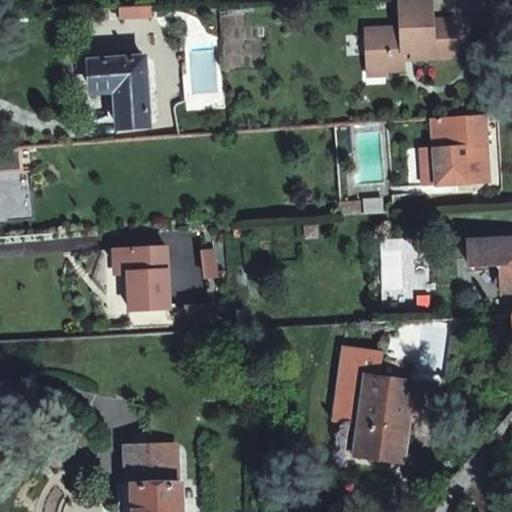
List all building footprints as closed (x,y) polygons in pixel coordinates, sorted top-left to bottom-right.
[(407,51),(418,50),(419,61),(461,58),(459,20),(437,21),(435,0),(404,0),(406,29),(371,31),(373,66),(391,65),(392,71),(409,70),(408,61),(407,51)] [(125,21),(158,19),(158,8),(124,9),(125,21)] [(408,61),(419,61),(418,50),(407,51),(408,61)] [(148,58),(96,61),(97,91),(120,90),(122,126),(152,125),(149,64),(148,58)] [(374,76),(392,76),(392,71),(391,65),(373,66),(374,76)] [(440,121),(441,149),(444,186),(494,184),(492,160),(486,160),(485,148),(491,148),(489,118),(440,121)] [(444,186),(441,149),(427,150),(430,187),(444,186)] [(348,216),(369,214),(368,202),(347,203),(348,216)] [(472,261),(511,258),(511,240),(471,242),(472,261)] [(117,276),(128,276),(128,282),(169,280),(167,247),(115,251),(117,276)] [(505,294),(511,293),(511,258),(472,261),(473,264),(498,263),(505,268),(505,294)] [(170,309),(169,280),(128,282),(130,312),(170,309)] [(26,356),(68,354),(67,338),(25,341),(26,356)] [(391,462),(392,451),(406,453),(412,414),(433,417),(437,385),(379,378),(383,352),(345,347),(336,418),(349,420),(360,421),(356,458),(391,462)] [(344,457),(356,458),(360,421),(349,420),(344,457)] [(183,448),(170,448),(170,443),(148,444),(148,456),(130,457),(132,484),(132,511),(181,511),(180,483),(184,483),(183,448)] [(391,462),(404,463),(406,453),(392,451),(391,462)] [(117,511),(132,511),(132,484),(117,485),(117,511)]
